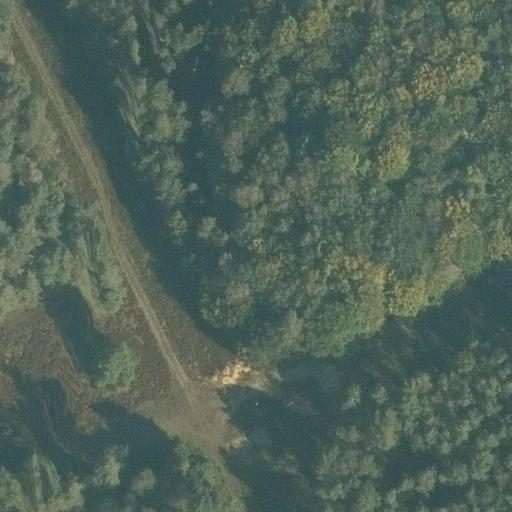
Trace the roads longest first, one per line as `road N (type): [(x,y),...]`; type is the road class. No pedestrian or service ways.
road 1 (track): [(511,253),(0,494)]
road 2 (track): [(247,511),(0,20)]
